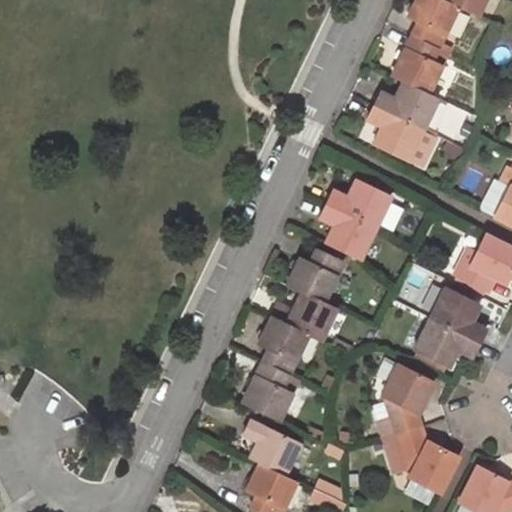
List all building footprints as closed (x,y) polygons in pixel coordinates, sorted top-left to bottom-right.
[(449,0),(415,0),(408,17),(417,22),(412,34),(439,47),(441,42),(459,5),(449,0)] [(449,0),(459,5),(479,14),(485,0),(449,0)] [(439,47),(412,34),(393,74),(403,79),(430,92),(443,66),(432,61),(439,47)] [(441,42),(439,47),(450,52),(452,47),(441,42)] [(450,52),(439,47),(432,61),(443,66),(450,52)] [(430,92),(403,79),(394,97),(380,90),(374,103),(425,128),(442,98),(430,92)] [(412,155),(425,128),(374,103),(367,118),(382,125),(373,143),(409,161),(412,155)] [(439,134),(425,128),(412,155),(425,161),(439,134)] [(464,147),(443,136),(434,151),(456,161),(464,147)] [(510,185),(495,213),(511,222),(511,170),(510,170),(506,168),(500,181),(510,185)] [(335,189),(328,204),(375,227),(389,196),(357,179),(349,196),(335,189)] [(493,179),(479,206),(495,213),(510,185),(500,181),(493,179)] [(328,204),(321,218),(334,224),(325,242),(359,258),(375,227),(328,204)] [(506,284),(511,270),(511,247),(486,234),(476,252),(469,266),(459,261),(453,274),(466,280),(488,293),(495,279),(506,284)] [(469,266),(476,252),(466,246),(459,261),(469,266)] [(299,257),(287,284),(301,291),(323,302),(343,262),(315,250),(310,262),(299,257)] [(466,280),(462,286),(486,298),(488,293),(466,280)] [(444,289),(429,318),(478,343),(485,329),(471,322),(480,305),(444,289)] [(278,302),(271,316),(308,334),(321,341),(336,309),(323,302),(301,291),(293,309),(278,302)] [(268,348),(261,362),(288,374),(308,334),(271,316),(259,343),(268,348)] [(429,318),(413,348),(450,366),(457,350),(471,357),(478,343),(429,318)] [(261,362),(243,400),(279,417),(292,392),(282,387),(288,374),(261,362)] [(433,382),(396,363),(381,394),(389,417),(376,422),(381,439),(422,426),(417,413),(433,382)] [(298,380),(288,374),(282,387),(292,392),(298,380)] [(256,442),(249,458),(260,463),(284,475),(299,445),(249,420),(242,435),(256,442)] [(327,441),(327,432),(311,425),(308,432),(327,441)] [(408,467),(411,476),(436,488),(441,490),(459,457),(426,441),(422,426),(381,439),(392,472),(408,467)] [(345,450),(327,441),(308,432),(304,440),(341,458),(345,452),(345,450)] [(284,475),(260,463),(247,489),(257,494),(251,508),(259,511),(279,511),(294,480),(284,475)] [(482,511),(503,511),(511,509),(511,480),(510,481),(476,465),(459,500),(482,511)] [(436,488),(411,476),(403,492),(428,505),(436,488)] [(309,502),(336,507),(340,487),(312,481),(309,502)]
